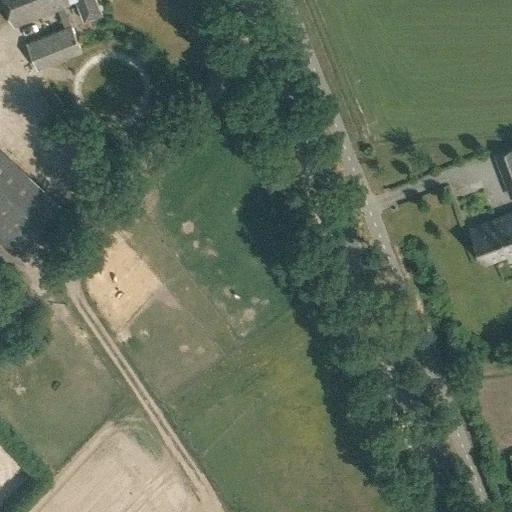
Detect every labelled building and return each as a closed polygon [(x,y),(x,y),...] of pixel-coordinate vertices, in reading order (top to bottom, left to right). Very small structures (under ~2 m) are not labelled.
[(3,0),(13,23),(56,6),(64,26),(26,41),(37,68),(81,50),(63,3),(64,3),(64,1),(66,0),(73,0),(81,19),(99,12),(94,0),(3,0)] [(511,146),(495,153),(511,196),(511,195),(511,146)] [(0,224),(8,228),(15,214),(2,221),(0,216),(0,206),(27,193),(17,188),(29,182),(21,167),(4,175),(0,173),(0,224)] [(511,211),(470,228),(482,262),(511,250),(511,211)] [(41,234),(24,250),(31,258),(48,242),(41,234)]
